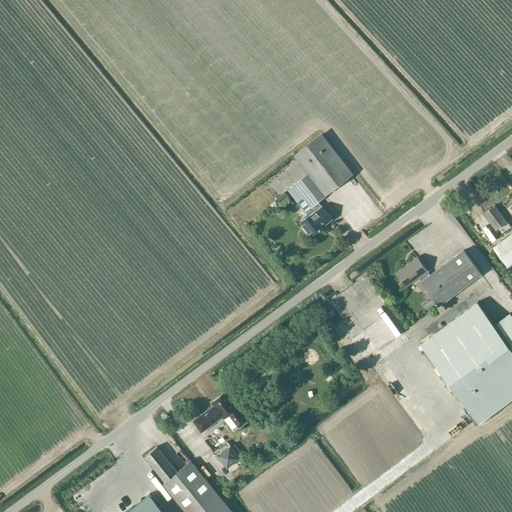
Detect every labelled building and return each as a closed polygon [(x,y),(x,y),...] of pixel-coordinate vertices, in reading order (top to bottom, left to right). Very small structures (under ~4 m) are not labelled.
[(322,132),(293,154),(307,173),(293,185),(303,198),(297,202),(308,217),(301,223),(305,227),(303,228),(307,233),(309,231),(312,235),(315,233),(316,234),(322,229),(321,228),(333,218),(318,201),(353,173),(322,132)] [(495,205),(484,213),(496,230),(507,222),(495,205)] [(511,232),(493,246),(508,266),(511,262),(511,232)] [(396,273),(406,287),(418,278),(439,306),(482,274),(464,249),(430,274),(417,257),(396,273)] [(391,388),(367,406),(413,469),(478,422),(511,396),(511,336),(506,341),(478,302),(421,344),(380,374),(391,388)] [(357,345),(361,351),(371,345),(367,339),(357,345)] [(211,390),(208,380),(198,383),(201,394),(211,390)] [(211,408),(194,421),(201,431),(222,416),(224,418),(233,431),(239,426),(239,427),(246,421),(225,392),(212,402),(216,407),(212,409),(211,408)] [(227,468),(241,458),(230,444),(217,455),(227,468)] [(186,511),(233,511),(191,460),(178,471),(157,446),(144,456),(164,482),(162,483),(186,511)] [(164,511),(150,493),(124,511),(164,511)]
